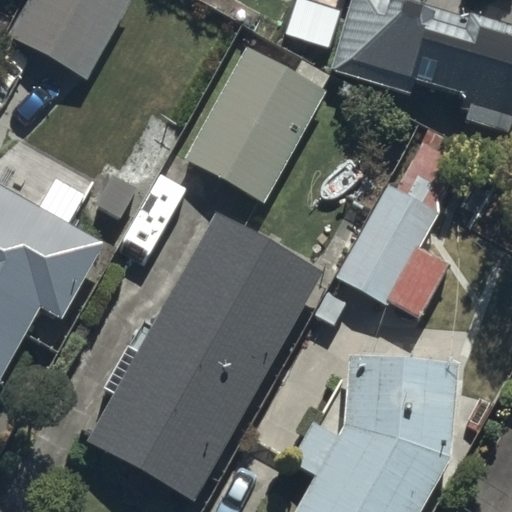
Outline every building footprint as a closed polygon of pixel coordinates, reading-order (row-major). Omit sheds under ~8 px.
[(126,13),(103,0),(44,0),(17,46),(84,84),(126,13)] [(511,47),(360,4),(339,81),(469,118),(466,128),(506,139),(509,129),(511,130),(511,47)] [(250,70),(191,169),(258,209),(317,109),(250,70)] [(417,164),(343,287),(422,334),(453,283),(419,263),(462,191),(417,164)] [(103,264),(0,204),(0,399),(48,319),(64,328),(103,264)] [(320,290),(225,235),(103,447),(198,502),(320,290)] [(434,511),(446,493),(453,389),(353,381),(344,452),(309,511),(434,511)]
